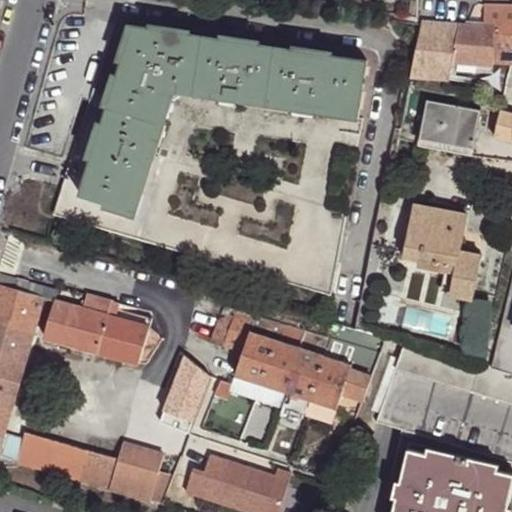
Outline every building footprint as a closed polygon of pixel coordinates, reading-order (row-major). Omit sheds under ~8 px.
[(511,5),(487,5),(487,27),(497,27),(495,63),(511,63),(511,5)] [(465,26),(423,23),(412,76),(451,79),(455,62),(465,26)] [(128,47),(81,205),(135,219),(171,87),(362,115),(370,62),(134,26),(131,48),(128,47)] [(484,27),(465,26),(455,62),(495,66),(495,63),(497,27),(487,27),(484,27)] [(428,97),(421,133),(435,135),(437,124),(477,133),(482,109),(428,97)] [(511,113),(501,111),(496,137),(511,141),(511,113)] [(435,135),(421,133),(420,136),(474,148),(477,133),(437,124),(435,135)] [(473,215),(421,204),(409,259),(461,270),(457,291),(478,295),(486,255),(465,251),(473,215)] [(0,285),(43,297),(48,286),(0,271),(0,285)] [(0,445),(36,319),(43,297),(0,285),(0,445)] [(36,319),(48,323),(56,301),(60,288),(48,286),(43,297),(36,319)] [(511,286),(494,372),(511,378),(511,286)] [(88,292),(86,299),(94,301),(96,294),(88,292)] [(86,299),(84,308),(118,318),(120,308),(122,301),(96,294),(94,301),(86,299)] [(56,301),(48,323),(44,336),(140,362),(150,326),(118,318),(84,308),(56,301)] [(222,345),(235,311),(223,306),(210,340),(222,345)] [(120,308),(118,318),(150,326),(152,317),(120,308)] [(253,315),(236,310),(235,311),(222,345),(242,351),(248,332),(253,317),(253,315)] [(274,340),(280,324),(253,317),(248,332),(242,351),(235,373),(261,382),(274,340)] [(305,331),(280,324),(274,340),(261,382),(285,390),(299,348),(305,331)] [(329,338),(305,331),(299,348),(285,390),(280,407),(304,414),(309,398),(323,356),(329,338)] [(381,353),(329,338),(323,356),(350,365),(348,370),(371,377),(381,353)] [(482,369),(403,345),(377,422),(511,461),(511,378),(494,372),(482,369)] [(182,356),(172,424),(213,430),(224,362),(182,356)] [(350,365),(323,356),(309,398),(304,414),(330,423),(342,390),(348,370),(350,365)] [(363,398),(371,377),(348,370),(342,390),(363,398)] [(255,399),(261,382),(235,373),(229,390),(255,399)] [(285,390),(261,382),(255,399),(280,407),(285,390)] [(17,462),(110,488),(118,460),(24,434),(17,462)] [(110,488),(151,500),(159,471),(163,456),(122,444),(118,460),(110,488)] [(407,448),(392,511),(507,511),(511,491),(511,470),(467,461),(467,456),(459,454),(458,459),(407,448)] [(151,500),(156,501),(167,473),(159,471),(151,500)] [(187,473),(177,507),(194,511),(232,511),(239,489),(187,473)]
